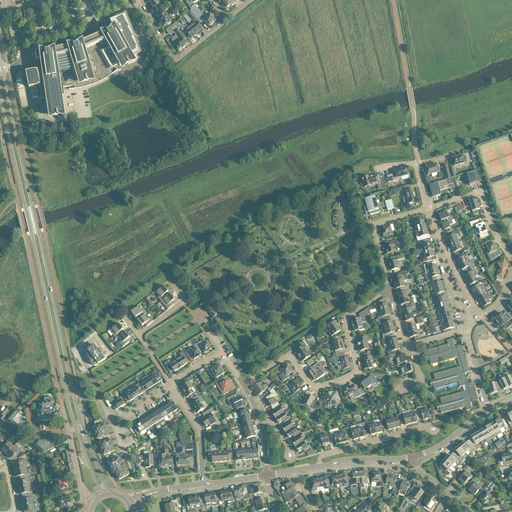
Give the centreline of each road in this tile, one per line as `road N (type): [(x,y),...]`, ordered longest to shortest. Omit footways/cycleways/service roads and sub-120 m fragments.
road 1 (secondary): [(0,91),(77,430)]
road 2 (secondary): [(73,393),(0,57)]
road 3 (residential): [(243,383),(288,356),(315,386),(353,373),(345,320),(389,289)]
road 4 (residential): [(389,289),(373,223),(429,208)]
road 5 (residential): [(319,466),(320,457),(433,429)]
road 6 (residential): [(429,208),(481,194),(511,257)]
